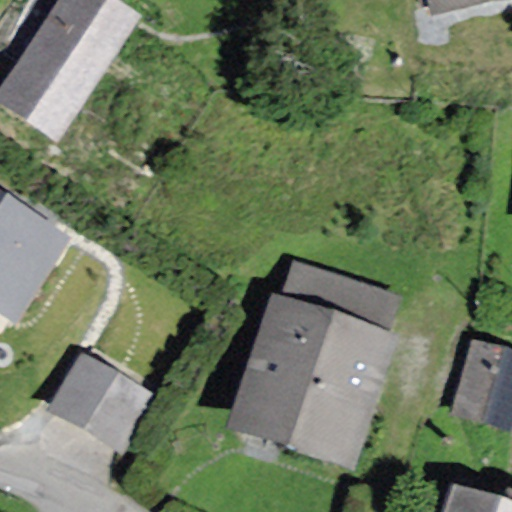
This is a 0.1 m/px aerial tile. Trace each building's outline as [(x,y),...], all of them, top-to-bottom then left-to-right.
[(511,0),(429,0),(434,21),(511,5),(511,0)] [(46,237),(0,210),(0,313),(18,324),(51,268),(34,258),(46,237)] [(349,476),(389,344),(272,309),(233,440),(349,476)] [(511,405),(511,362),(471,352),(454,415),(506,429),(511,405)] [(147,400),(83,367),(55,421),(119,454),(147,400)] [(511,511),(511,506),(510,506),(507,511),(488,511),(456,502),(453,511),(511,511)]
